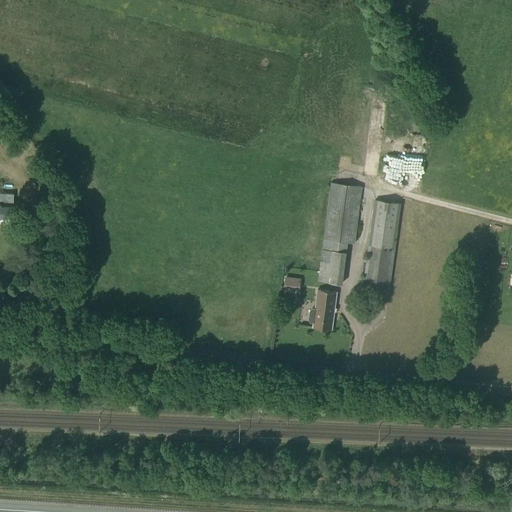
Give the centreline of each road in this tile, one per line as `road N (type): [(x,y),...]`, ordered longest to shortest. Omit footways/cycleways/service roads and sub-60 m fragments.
road 1 (unclassified): [(511,390),(254,363),(0,321)]
road 2 (track): [(371,184),(511,221)]
